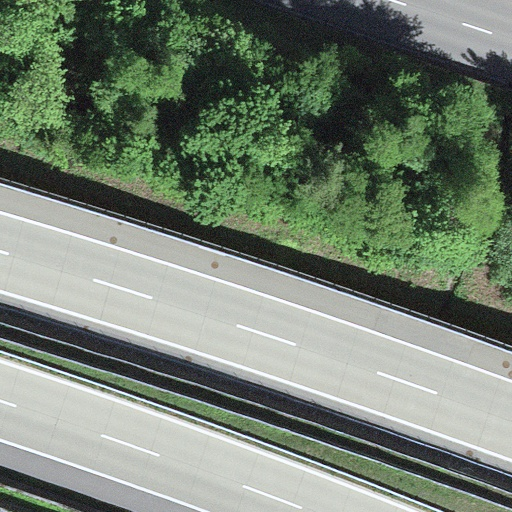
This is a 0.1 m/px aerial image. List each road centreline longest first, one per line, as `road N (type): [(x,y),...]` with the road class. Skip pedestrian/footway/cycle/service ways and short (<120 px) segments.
road 1 (motorway): [(511,420),(0,250)]
road 2 (motorway): [(0,404),(302,511)]
road 3 (primary): [(511,39),(392,0)]
